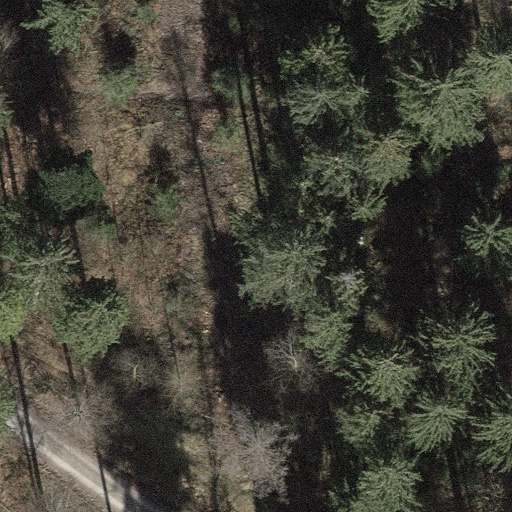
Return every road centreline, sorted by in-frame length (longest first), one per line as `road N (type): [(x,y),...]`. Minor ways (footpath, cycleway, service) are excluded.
road 1 (unknown): [(0,326),(244,511)]
road 2 (track): [(140,511),(0,408)]
